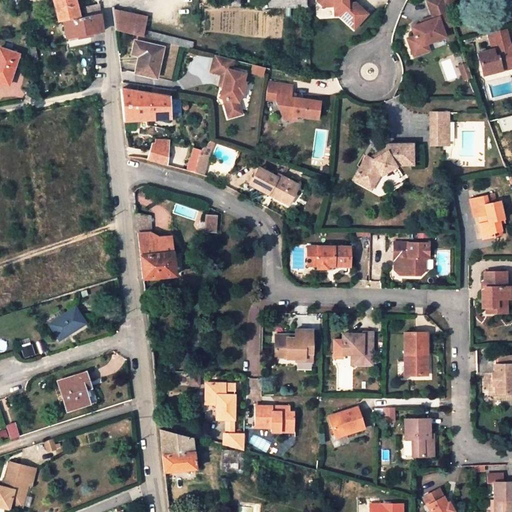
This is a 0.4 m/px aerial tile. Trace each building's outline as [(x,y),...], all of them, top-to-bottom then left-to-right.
[(53,0),(59,22),(63,21),(80,18),(76,0),(22,0),(23,3),(38,0),(53,0)] [(318,0),(319,3),(324,7),(335,6),(336,16),(340,16),(354,29),(368,15),(355,3),(351,2),(351,0),(318,0)] [(454,25),(444,0),(430,0),(427,1),(433,17),(426,19),(427,22),(422,24),(412,28),(415,37),(408,39),(415,57),(423,53),(420,46),(425,45),(447,37),(444,28),(454,25)] [(84,7),(86,17),(101,13),(99,3),(84,7)] [(116,30),(144,36),(145,29),(147,16),(114,10),(116,30)] [(80,18),(63,21),(66,38),(91,34),(103,31),(101,13),(86,17),(80,18)] [(145,29),(144,36),(179,45),(186,47),(194,49),(195,42),(145,29)] [(486,75),(504,71),(502,66),(511,64),(511,45),(508,47),(504,30),(486,35),(491,52),(481,54),(486,75)] [(29,41),(34,69),(41,68),(35,40),(29,41)] [(136,73),(156,78),(164,49),(135,41),(132,54),(140,56),(136,73)] [(19,55),(0,48),(0,82),(8,85),(19,55)] [(237,115),(241,107),(239,101),(241,92),(246,93),(248,83),(243,82),(245,73),(231,69),(234,59),(214,54),(210,70),(222,74),(220,79),(224,80),(222,89),(220,98),(226,100),(224,105),(229,118),(237,115)] [(466,62),(459,65),(465,80),(472,78),(466,62)] [(293,81),(268,78),(266,92),(277,93),(276,98),(283,115),(293,111),(296,112),(318,115),(320,98),(291,94),(293,81)] [(122,107),(124,122),(171,119),(171,96),(121,89),(122,107)] [(276,98),(277,93),(266,92),(266,97),(273,100),(280,117),(283,118),(295,119),(296,112),(293,111),(283,115),(276,98)] [(444,144),(443,113),(430,113),(431,144),(444,144)] [(157,139),(148,158),(169,165),(169,140),(157,139)] [(371,179),(377,182),(380,175),(382,177),(396,166),(394,164),(412,163),(412,143),(387,143),(387,147),(387,152),(372,161),(368,159),(365,158),(354,181),(367,188),(371,179)] [(387,152),(387,147),(380,151),(368,159),(372,161),(387,152)] [(201,150),(193,148),(188,170),(196,173),(201,150)] [(196,173),(205,176),(211,153),(201,150),(196,173)] [(251,186),(283,202),(286,195),(294,199),(301,184),(280,174),(277,178),(260,169),(251,186)] [(371,179),(367,188),(373,191),(377,182),(371,179)] [(286,195),(283,202),(291,206),(294,199),(286,195)] [(502,234),(501,227),(500,223),(506,222),(502,205),(491,207),(489,197),(472,200),(475,217),(482,216),(484,225),(481,226),(484,242),(493,240),(492,236),(502,234)] [(135,213),(137,229),(154,227),(151,214),(135,213)] [(217,216),(206,215),(206,231),(217,232),(217,216)] [(154,227),(137,229),(142,279),(175,276),(171,232),(156,233),(155,227),(154,227)] [(409,274),(414,281),(422,281),(427,274),(427,262),(430,262),(430,246),(396,245),(396,254),(403,254),(403,264),(396,264),(396,274),(407,274),(409,274)] [(328,270),(335,270),(336,269),(350,269),(350,250),(308,249),(308,268),(317,268),(317,272),(328,272),(328,270)] [(498,311),(498,319),(508,319),(508,305),(511,304),(511,290),(509,291),(508,275),(487,276),(487,294),(483,294),(483,311),(488,311),(498,311)] [(76,308),(49,325),(59,340),(86,323),(76,308)] [(285,358),(296,358),(304,358),(304,353),(313,353),(312,331),(294,331),(294,338),(291,338),(290,340),(286,340),(285,336),(275,336),(275,353),(285,353),(285,358)] [(341,355),(351,355),(361,355),(361,365),(372,365),(372,332),(362,332),(362,336),(342,336),(342,343),(332,343),(332,362),(341,362),(341,355)] [(419,373),(427,373),(426,361),(424,361),(424,354),(427,354),(427,333),(404,333),(404,363),(409,364),(409,378),(419,378),(419,373)] [(304,358),(296,358),(296,366),(313,365),(313,353),(304,353),(304,358)] [(361,355),(351,355),(351,365),(361,365),(361,355)] [(511,356),(495,357),(495,365),(511,364),(511,356)] [(490,373),(491,380),(495,380),(495,387),(495,393),(511,392),(511,364),(495,365),(495,373),(490,373)] [(90,403),(86,389),(84,384),(90,382),(87,373),(59,381),(68,410),(90,403)] [(209,383),(208,404),(216,404),(216,417),(219,429),(234,428),(234,419),(224,419),(224,411),(234,411),(233,384),(209,383)] [(270,433),(283,433),(283,428),(296,428),(296,412),(273,411),(273,406),(255,406),(255,427),(270,428),(270,433)] [(328,418),(333,433),(344,430),(346,435),(364,429),(358,409),(328,418)] [(395,409),(385,409),(385,419),(395,419),(395,409)] [(224,419),(234,419),(234,411),(224,411),(224,419)] [(434,457),(433,442),(429,442),(429,434),(428,419),(404,419),(404,440),(412,440),(412,457),(434,457)] [(7,425),(11,439),(21,436),(16,422),(7,425)] [(164,472),(196,469),(193,437),(160,430),(160,443),(161,451),(162,460),(164,472)] [(344,430),(333,433),(335,439),(346,435),(344,430)] [(53,440),(44,442),(48,452),(56,449),(53,440)] [(222,445),(220,453),(235,458),(238,450),(222,445)] [(0,485),(0,507),(7,509),(9,503),(21,506),(27,483),(25,482),(29,467),(9,462),(3,486),(0,485)] [(35,469),(29,467),(25,482),(27,483),(31,484),(35,469)] [(501,476),(487,476),(487,483),(494,483),(495,511),(511,511),(511,482),(502,483),(501,476)] [(450,511),(455,509),(452,502),(448,504),(444,496),(440,489),(425,498),(432,511),(450,511)] [(448,504),(452,502),(447,494),(444,496),(448,504)]
